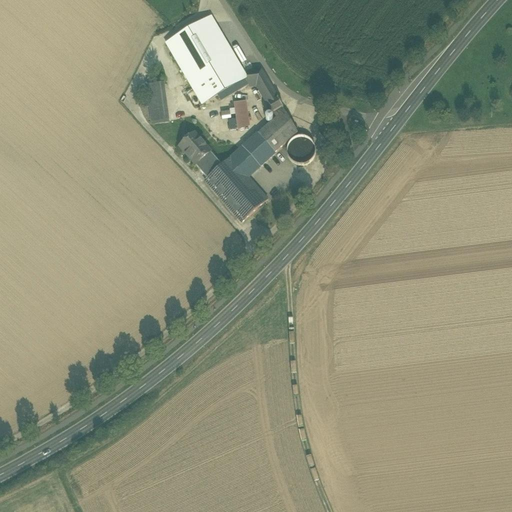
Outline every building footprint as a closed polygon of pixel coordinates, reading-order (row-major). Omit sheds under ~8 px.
[(167,44),(203,105),(218,97),(220,101),(226,98),(224,95),(227,93),(229,96),(247,85),(247,79),(211,18),(167,44)] [(257,85),(270,107),(279,101),(261,72),(247,73),(249,86),(257,85)] [(147,87),(152,124),(169,122),(164,84),(147,87)] [(282,108),(279,101),(270,107),(273,113),(282,108)] [(235,104),(239,129),(249,128),(245,103),(235,104)] [(285,112),(282,108),(273,113),(276,119),(244,148),(222,167),(208,180),(205,182),(242,223),(267,201),(247,178),(298,134),(285,112)] [(180,148),(196,166),(210,153),(211,153),(195,135),(180,148)] [(311,162),(314,158),(316,152),(315,147),(312,143),(309,139),(304,137),(298,137),(293,139),(290,143),(287,148),(287,153),(288,158),(292,162),(296,165),(302,166),(307,165),(311,162)] [(196,166),(208,180),(222,167),(210,153),(196,166)]
